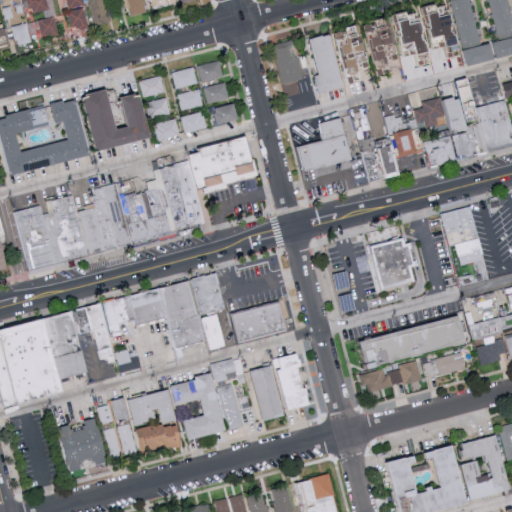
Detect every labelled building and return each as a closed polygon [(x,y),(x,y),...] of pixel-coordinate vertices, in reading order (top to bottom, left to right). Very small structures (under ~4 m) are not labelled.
[(28,0),(28,11),(45,10),(45,0),(28,0)] [(66,0),(69,8),(84,5),(82,0),(66,0)] [(131,7),(132,15),(145,13),(143,0),(122,0),(124,8),(131,7)] [(460,48),(479,43),(467,0),(447,0),(460,48)] [(511,34),(511,21),(507,0),(485,0),(494,38),(511,34)] [(446,44),(439,7),(416,11),(420,36),(433,34),(435,46),(446,44)] [(88,28),(83,8),(67,11),(72,31),(88,28)] [(405,54),(417,52),(409,14),(386,19),(391,43),(403,41),(405,54)] [(38,20),(42,37),(58,33),(54,16),(38,20)] [(364,67),(374,65),(376,72),(385,71),(383,61),(387,60),(379,19),(356,23),(364,67)] [(31,42),(26,23),(11,26),(15,45),(31,42)] [(336,88),(323,33),(302,38),(310,74),(306,75),(310,94),(336,88)] [(511,51),(511,35),(456,50),(460,66),(511,51)] [(336,80),(360,77),(354,37),(331,40),(336,80)] [(281,96),(297,93),(294,79),(298,78),(289,40),(269,45),(281,96)] [(223,76),(220,61),(197,65),(200,81),(223,76)] [(197,84),(194,67),(172,72),(175,88),(197,84)] [(98,149),(153,137),(144,96),(165,92),(161,76),(139,80),(142,92),(124,96),(130,125),(118,128),(110,89),(86,94),(98,149)] [(449,80),(458,119),(468,117),(458,78),(449,80)] [(490,152),(476,154),(467,121),(457,81),(471,78),(482,120),(490,152)] [(511,80),(498,84),(501,98),(511,95),(511,80)] [(202,88),(206,103),(229,98),(225,82),(202,88)] [(202,105),(198,89),(176,94),(180,111),(202,105)] [(150,101),(153,117),(170,113),(167,97),(150,101)] [(454,130),(451,97),(436,98),(440,132),(454,130)] [(69,140),(22,150),(17,131),(50,124),(46,106),(0,116),(0,127),(11,174),(92,156),(78,98),(52,104),(56,123),(65,121),(69,140)] [(436,125),(432,99),(418,101),(419,108),(411,109),(413,122),(421,121),(421,127),(436,125)] [(511,146),(495,151),(490,152),(483,120),(480,107),(494,103),(508,100),(511,116),(511,146)] [(213,108),(217,125),(240,119),(235,102),(213,108)] [(185,132),(206,128),(203,112),(181,116),(185,132)] [(398,115),(398,119),(404,118),(405,121),(405,125),(413,124),(414,130),(421,127),(427,152),(400,158),(395,144),(387,121),(387,120),(398,115)] [(155,123),(159,140),(180,136),(177,119),(155,123)] [(313,170),(305,171),(299,147),(313,144),(325,141),(320,124),(330,122),(343,119),(344,122),(354,160),(313,170)] [(450,132),(457,161),(439,165),(436,152),(434,153),(430,154),(427,144),(434,141),(436,140),(435,137),(450,132)] [(476,154),(476,156),(459,161),(453,137),(468,132),(476,154)] [(231,190),(201,198),(197,184),(191,162),(189,154),(191,154),(200,152),(200,147),(248,135),(252,148),(260,177),(252,179),(234,184),(230,185),(231,190)] [(373,138),(376,149),(380,149),(388,180),(374,182),(372,182),(359,140),(373,137),(373,138)] [(395,144),(401,174),(388,176),(380,147),(395,144)] [(192,229),(191,230),(180,184),(175,165),(190,161),(191,167),(196,184),(206,225),(192,229)] [(190,232),(175,234),(163,184),(162,179),(176,175),(178,184),(190,232)] [(132,247),(119,248),(119,246),(112,220),(107,198),(104,187),(111,185),(119,183),(120,185),(122,196),(132,237),(133,245),(133,246),(133,247),(132,247)] [(175,234),(133,245),(132,237),(122,196),(131,194),(161,188),(175,234)] [(118,250),(91,257),(88,246),(80,215),(79,212),(97,208),(96,201),(107,198),(112,220),(117,246),(118,250)] [(66,199),(66,203),(71,202),(77,202),(79,212),(80,215),(88,246),(91,257),(71,261),(58,264),(53,246),(45,216),(61,211),(58,200),(66,199)] [(57,266),(30,273),(24,247),(16,213),(43,206),(45,216),(52,246),(57,266)] [(491,281),(459,289),(446,243),(439,215),(471,207),(480,243),(491,281)] [(8,270),(0,272),(0,212),(6,236),(0,238),(2,247),(8,270)] [(408,235),(408,240),(412,240),(418,268),(415,270),(418,286),(380,295),(375,274),(367,245),(372,243),(374,243),(408,235)] [(198,316),(188,281),(214,274),(223,310),(198,316)] [(202,342),(174,349),(166,318),(158,289),(187,281),(202,342)] [(511,313),(466,324),(470,340),(482,337),(484,344),(473,347),(478,365),(499,360),(498,353),(505,351),(500,332),(511,329),(511,286),(508,287),(511,304),(511,313)] [(166,318),(136,326),(135,319),(129,296),(158,289),(166,318)] [(118,331),(110,333),(102,303),(129,296),(135,319),(117,324),(118,331)] [(238,344),(230,316),(278,303),(286,331),(238,344)] [(103,307),(117,364),(108,366),(107,361),(102,362),(88,307),(89,307),(102,304),(103,307)] [(88,307),(93,332),(82,335),(75,310),(88,307)] [(72,379),(63,381),(59,368),(46,318),(72,312),(87,368),(89,374),(72,379)] [(222,347),(207,351),(199,319),(214,315),(222,347)] [(456,344),(450,317),(348,339),(353,362),(365,359),(366,364),(456,344)] [(12,406),(4,408),(0,392),(0,328),(2,328),(11,326),(44,318),(58,368),(65,392),(12,406)] [(511,333),(503,336),(507,357),(511,356),(511,333)] [(128,350),(129,354),(138,352),(142,369),(120,374),(115,353),(128,350)] [(463,367),(458,352),(421,363),(426,378),(463,367)] [(281,357),(284,369),(280,370),(289,409),(309,404),(300,366),(302,366),(299,353),(281,357)] [(225,431),(215,382),(227,379),(226,373),(233,371),(230,359),(210,364),(212,375),(170,384),(175,405),(200,400),(204,416),(185,420),(189,439),(225,431)] [(419,380),(415,360),(397,364),(398,370),(382,373),(381,369),(358,374),(363,392),(419,380)] [(251,371),(263,421),(285,415),(273,365),(251,371)] [(240,427),(234,383),(220,386),(227,429),(240,427)] [(130,398),(135,426),(161,420),(161,423),(177,420),(171,390),(130,398)] [(118,420),(130,417),(126,397),(114,400),(118,420)] [(87,429),(73,431),(72,425),(63,426),(69,471),(83,469),(82,460),(97,459),(97,464),(106,463),(100,418),(86,420),(87,429)] [(511,423),(498,425),(502,460),(511,459),(511,423)] [(136,452),(130,424),(116,427),(123,455),(136,452)] [(180,425),(137,428),(138,451),(182,448),(180,425)] [(122,455),(115,427),(105,430),(111,457),(122,455)] [(462,499),(503,491),(492,435),(457,443),(460,459),(480,455),(484,475),(474,477),(471,461),(454,464),(462,499)] [(421,511),(455,504),(442,445),(413,452),(415,459),(423,457),(429,488),(406,493),(398,457),(375,462),(384,500),(397,497),(400,510),(389,511),(421,511)] [(295,485),(302,511),(331,511),(322,478),(295,485)] [(295,511),(290,485),(273,489),(277,511),(295,511)] [(252,511),(269,511),(266,492),(249,496),(252,511)] [(228,497),(230,511),(245,511),(243,495),(228,497)]
